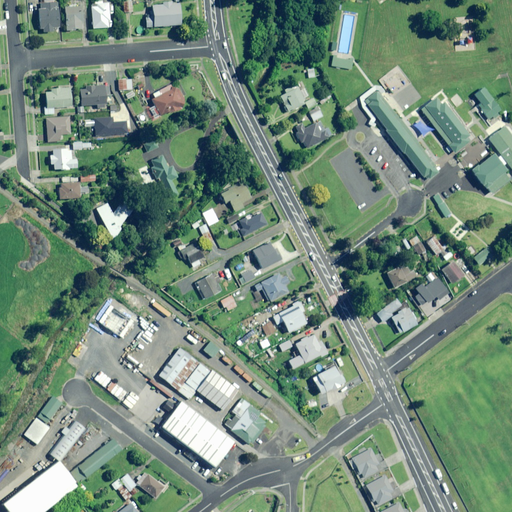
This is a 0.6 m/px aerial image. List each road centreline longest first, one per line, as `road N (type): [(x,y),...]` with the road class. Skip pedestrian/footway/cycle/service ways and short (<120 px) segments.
road 1 (primary): [(216,45),(325,266)]
road 2 (residential): [(16,62),(216,45)]
road 3 (residential): [(77,391),(216,499)]
road 4 (residential): [(505,278),(378,377)]
road 5 (primary): [(325,266),(378,377)]
road 6 (primary): [(390,400),(443,511)]
road 7 (residential): [(390,400),(288,467)]
